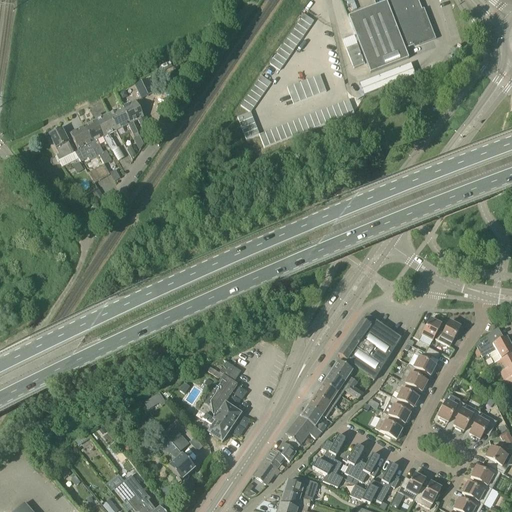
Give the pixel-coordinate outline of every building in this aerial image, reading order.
[(433,39),(417,0),(385,0),(387,3),(349,18),(370,74),(408,59),(405,50),(433,39)] [(304,15),(301,20),(311,27),(314,22),(304,15)] [(297,25),(307,32),(311,27),(301,20),(297,25)] [(307,32),(297,25),(294,30),(304,37),(307,32)] [(294,30),(290,35),(300,42),(304,37),(294,30)] [(290,35),(287,40),(297,47),(300,42),(290,35)] [(293,52),(297,47),(287,40),(284,45),(293,52)] [(284,45),(280,50),(290,57),(293,52),(284,45)] [(346,50),(354,69),(365,65),(357,45),(346,50)] [(409,58),(417,55),(414,47),(407,50),(409,58)] [(290,57),(280,50),(277,55),(286,62),(290,57)] [(277,55),(273,60),(283,67),(286,62),(277,55)] [(280,72),(283,67),(273,60),(270,65),(280,72)] [(362,91),(364,97),(415,77),(413,71),(411,65),(359,85),(362,91)] [(268,68),(265,73),(275,80),(278,75),(268,68)] [(271,85),(275,80),(265,73),(262,78),(271,85)] [(320,76),(313,78),(320,95),(326,93),(320,76)] [(271,85),(262,78),(258,83),(268,90),(271,85)] [(320,95),(313,78),(307,81),(313,98),(320,95)] [(142,100),(154,94),(147,80),(135,87),(142,100)] [(307,81),(300,83),(307,100),(313,98),(307,81)] [(258,83),(255,88),(264,95),(268,90),(258,83)] [(307,100),(300,83),(294,86),(300,103),(307,100)] [(300,103),(294,86),(287,88),(294,105),(300,103)] [(255,88),(251,93),(261,100),(264,95),(255,88)] [(258,105),(261,100),(251,93),(248,98),(258,105)] [(343,103),(348,116),(353,115),(354,114),(349,102),(349,101),(347,102),(343,103)] [(132,124),(138,121),(143,131),(151,127),(146,118),(144,119),(135,102),(122,109),(125,115),(127,114),(132,124)] [(348,116),(343,103),(338,105),(343,119),(348,116)] [(343,119),(338,105),(332,108),(337,121),(343,119)] [(327,110),(332,123),(337,121),(332,108),(327,110)] [(137,133),(132,124),(127,114),(125,115),(122,109),(109,116),(116,131),(127,126),(132,136),(137,133)] [(332,123),(327,110),(321,112),(326,125),(332,123)] [(315,114),(320,127),(326,125),(321,112),(315,114)] [(238,119),(240,124),(253,119),(251,113),(238,119)] [(320,127),(315,114),(310,116),(315,129),(320,127)] [(109,135),(116,131),(109,116),(96,122),(101,133),(102,133),(103,135),(102,135),(104,138),(103,138),(112,152),(117,149),(109,135)] [(304,118),(309,132),(315,129),(310,116),(304,118)] [(299,121),(304,134),(309,132),(304,118),(299,121)] [(255,125),(253,119),(240,124),(242,130),(255,125)] [(298,136),(304,134),(299,121),(293,123),(298,136)] [(97,141),(103,138),(104,138),(102,135),(103,135),(102,133),(101,133),(96,122),(84,128),(92,144),(99,157),(104,165),(111,161),(107,153),(103,154),(97,141)] [(287,125),(292,138),(298,136),(293,123),(287,125)] [(255,125),(242,130),(242,131),(244,135),(257,130),(255,125)] [(287,125),(282,127),(287,140),(292,138),(287,125)] [(281,142),(287,140),(282,127),(276,129),(281,142)] [(88,162),(99,157),(92,144),(84,128),(70,135),(78,151),(74,153),(75,154),(77,157),(79,160),(80,162),(80,163),(87,160),(88,162)] [(75,154),(74,154),(61,129),(49,136),(59,156),(57,157),(62,168),(79,160),(77,157),(75,154)] [(276,129),(271,131),(276,145),(281,142),(276,129)] [(246,141),(250,139),(259,136),(257,130),(244,135),(246,141)] [(271,131),(265,134),(270,147),(276,145),(271,131)] [(264,149),(270,147),(265,134),(259,136),(264,149)] [(136,155),(131,146),(126,149),(131,158),(136,155)] [(72,168),(77,175),(83,170),(79,163),(72,168)] [(95,185),(110,176),(106,168),(104,166),(89,174),(90,176),(95,185)] [(98,190),(92,193),(98,202),(103,198),(98,190)] [(368,378),(373,382),(401,340),(367,316),(362,323),(337,357),(338,357),(338,356),(368,377),(368,378)] [(413,339),(419,342),(422,337),(432,343),(441,326),(439,325),(439,323),(433,320),(433,322),(430,320),(425,331),(419,328),(413,339)] [(450,323),(444,334),(440,332),(435,341),(450,348),(460,328),(458,327),(459,326),(453,322),(452,324),(450,323)] [(511,354),(511,348),(506,338),(504,339),(498,329),(479,342),(476,348),(478,350),(474,352),(478,359),(481,357),(482,358),(490,354),(495,364),(500,361),(501,360),(511,354)] [(426,355),(428,356),(437,361),(440,355),(429,349),(426,355)] [(428,356),(426,355),(417,350),(414,356),(413,355),(408,365),(409,366),(420,372),(430,378),(431,375),(433,376),(436,370),(434,369),(436,367),(426,362),(428,356)] [(511,384),(511,354),(501,360),(500,361),(505,370),(500,373),(508,386),(511,384)] [(357,383),(348,377),(352,372),(346,368),(338,362),(337,364),(336,363),(333,367),(334,368),(330,374),(353,389),(353,388),(357,383)] [(222,369),(220,373),(220,374),(223,376),(210,395),(199,412),(196,416),(200,419),(203,415),(206,416),(214,421),(214,422),(230,432),(241,415),(225,404),(238,385),(234,383),(241,373),(226,363),(222,369)] [(417,378),(420,372),(409,366),(400,382),(411,388),(422,394),(423,391),(424,392),(427,386),(426,385),(427,383),(417,378)] [(363,395),(362,395),(353,388),(353,389),(330,374),(327,379),(326,378),(323,383),(324,384),(323,385),(337,395),(341,397),(345,392),(358,400),(363,395)] [(210,389),(213,384),(208,380),(204,385),(210,389)] [(409,394),(411,388),(400,382),(394,393),(399,396),(397,401),(403,404),(413,410),(414,407),(416,408),(419,402),(418,401),(419,399),(409,394)] [(333,408),(341,397),(337,395),(323,385),(315,396),(333,408)] [(239,408),(246,390),(237,387),(230,405),(239,408)] [(490,394),(494,401),(500,398),(496,390),(490,394)] [(160,393),(143,402),(149,413),(166,404),(160,393)] [(326,420),(333,408),(315,396),(308,408),(323,417),(323,418),(326,420)] [(397,401),(392,398),(389,404),(384,414),(383,414),(395,420),(405,426),(406,423),(407,424),(410,418),(409,417),(410,415),(400,410),(403,404),(397,401)] [(459,417),(465,406),(459,403),(457,407),(446,402),(443,407),(442,406),(439,412),(440,413),(437,418),(440,419),(439,421),(445,424),(445,423),(448,424),(453,414),(459,417)] [(475,426),(481,414),(465,406),(459,417),(453,427),(455,428),(455,429),(461,433),(461,431),(464,433),(469,423),(475,426)] [(319,423),(323,418),(323,417),(308,408),(307,409),(306,409),(305,409),(305,410),(304,410),(304,411),(304,412),(304,413),(304,414),(301,419),(300,418),(300,419),(321,433),(322,434),(326,427),(319,423)] [(392,426),(395,420),(383,414),(375,430),(385,436),(384,437),(390,440),(391,439),(396,442),(397,439),(399,440),(402,434),(401,433),(402,431),(392,426)] [(481,414),(475,426),(469,436),(471,437),(471,438),(477,441),(477,440),(480,441),(485,431),(491,434),(497,423),(481,414)] [(222,444),(230,432),(214,422),(214,421),(206,416),(203,415),(200,419),(202,421),(204,423),(200,429),(208,434),(222,444)] [(315,440),(321,433),(300,419),(286,437),(300,447),(309,435),(315,440)] [(195,470),(182,456),(185,454),(182,450),(188,445),(181,437),(174,428),(171,431),(164,437),(171,445),(166,450),(174,459),(172,461),(174,463),(168,468),(181,482),(183,480),(184,482),(187,482),(188,480),(188,478),(187,477),(195,470)] [(506,448),(511,444),(511,438),(508,431),(500,435),(506,448)] [(334,460),(334,461),(345,440),(338,436),(333,445),(327,442),(322,451),(326,453),(321,463),(330,468),(334,460)] [(277,471),(281,473),(285,469),(281,466),(284,460),(289,463),(296,453),(283,444),(276,453),(273,451),(265,463),(276,471),(277,471)] [(353,479),(362,463),(358,461),(364,450),(356,446),(352,455),(347,453),(343,462),(350,466),(345,475),(349,477),(353,479)] [(501,474),(503,476),(509,466),(511,466),(511,465),(511,455),(511,456),(509,456),(507,457),(502,454),(503,453),(497,450),(496,451),(491,448),(490,451),(488,450),(485,456),(486,456),(485,459),(495,464),(492,470),(501,474)] [(367,466),(362,463),(353,479),(358,482),(362,484),(367,475),(374,479),(379,470),(375,468),(379,459),(372,455),(367,466)] [(317,461),(315,465),(312,469),(326,477),(323,483),(338,489),(343,479),(336,476),(342,465),(334,461),(334,460),(330,468),(321,463),(317,461)] [(266,486),(276,471),(265,463),(254,477),(266,486)] [(391,465),(380,485),(380,486),(376,493),(385,498),(391,488),(394,490),(399,481),(393,478),(398,469),(391,465)] [(492,470),(489,468),(486,474),(476,468),(475,470),(474,470),(471,476),(472,476),(471,479),(481,484),(492,490),(501,474),(492,470)] [(67,469),(60,475),(64,480),(71,474),(67,469)] [(416,497),(420,491),(425,481),(423,479),(424,478),(418,475),(417,476),(415,475),(409,485),(404,482),(397,493),(408,499),(411,494),(416,497)] [(156,511),(150,505),(148,502),(150,500),(131,477),(124,482),(145,509),(147,511),(161,511),(159,510),(156,511)] [(312,484),(305,481),(295,478),(294,484),(288,482),(284,494),(310,502),(312,503),(317,485),(312,484)] [(380,485),(373,481),(372,481),(366,492),(356,486),(355,486),(349,497),(351,497),(367,504),(368,503),(371,504),(373,500),(381,505),(382,503),(385,498),(376,493),(380,486),(380,485)] [(147,511),(145,509),(124,482),(114,490),(125,503),(127,502),(135,511),(147,511)] [(416,497),(413,502),(429,511),(435,500),(436,501),(440,495),(438,494),(441,489),(439,488),(439,487),(434,484),(433,485),(431,484),(425,494),(420,491),(416,497)] [(492,490),(481,484),(478,489),(468,484),(466,486),(465,486),(462,491),(463,492),(462,495),(472,500),(483,506),(492,490)] [(249,498),(256,495),(247,489),(243,494),(249,498)] [(309,507),(310,502),(284,494),(280,505),(296,510),(302,511),(307,511),(309,507)] [(480,511),(483,506),(472,500),(469,505),(459,500),(458,502),(456,501),(453,507),(455,508),(453,510),(456,511),(480,511)] [(107,511),(117,511),(118,511),(110,501),(104,506),(107,511)]
